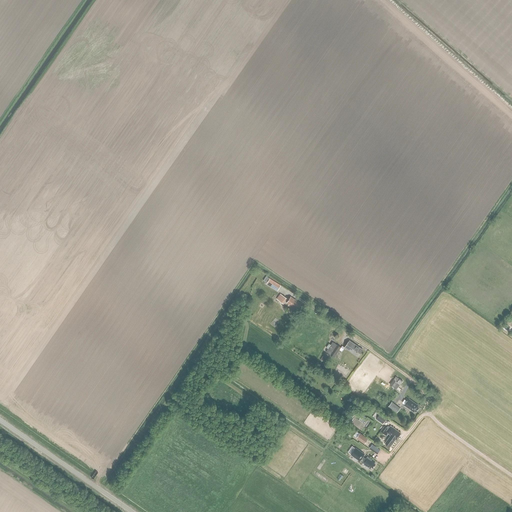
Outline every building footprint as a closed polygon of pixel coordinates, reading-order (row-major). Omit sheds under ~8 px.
[(266,284),(277,291),(280,286),(274,282),(275,282),(269,278),(266,284)] [(280,294),(276,299),(283,304),(285,301),(287,299),(280,294)] [(301,304),(299,303),(291,297),(289,299),(287,302),(289,304),(288,306),(296,311),(301,304)] [(345,348),(358,357),(363,350),(350,341),(345,348)] [(330,355),(337,345),(332,342),(330,345),(329,344),(324,351),(330,355)] [(330,355),(334,357),(341,348),(337,345),(330,355)] [(330,356),(325,353),(320,360),(323,361),(325,358),(327,360),(330,356)] [(393,380),(389,385),(395,389),(399,384),(393,380)] [(415,410),(417,411),(419,408),(417,406),(418,405),(409,399),(404,406),(413,412),(415,410)] [(391,402),(388,407),(397,413),(400,408),(391,402)] [(372,416),(383,424),(386,419),(376,411),(372,416)] [(361,426),(363,421),(355,418),(353,423),(361,426)] [(391,436),(387,441),(385,444),(390,447),(396,439),(396,440),(400,434),(391,427),(389,430),(384,427),(380,432),(386,436),(388,433),(391,436)] [(365,445),(368,440),(360,434),(357,439),(365,445)] [(356,448),(351,455),(360,461),(360,460),(363,462),(363,463),(370,468),(371,467),(373,468),(375,464),(374,463),(375,462),(367,456),(366,459),(363,457),(364,454),(356,448)]
